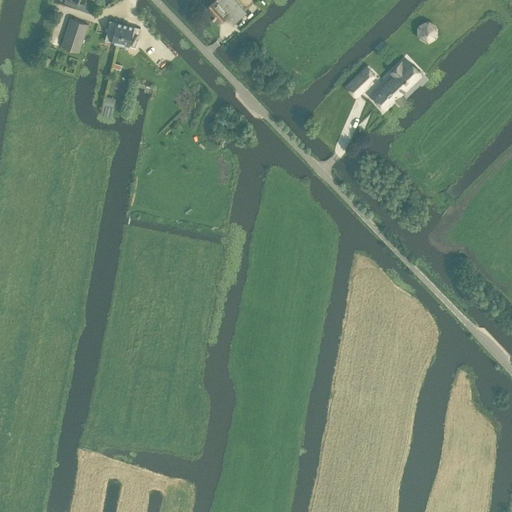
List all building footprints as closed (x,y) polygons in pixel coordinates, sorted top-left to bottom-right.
[(246,12),(235,0),(214,0),(205,8),(218,23),(227,15),(234,23),(246,12)] [(79,52),(88,24),(71,18),(61,46),(79,52)] [(116,22),(116,21),(110,20),(105,40),(111,41),(111,40),(112,40),(111,41),(118,43),(123,23),(116,21),(116,22)] [(134,27),(134,26),(123,23),(118,43),(129,45),(130,45),(130,46),(136,47),(141,27),(135,26),(134,27)] [(48,66),(51,59),(44,55),(40,63),(48,66)] [(396,77),(392,82),(390,80),(387,81),(372,96),(385,109),(395,99),(401,106),(407,100),(401,94),(422,73),(414,65),(412,66),(405,59),(403,61),(402,61),(391,71),(396,77)] [(356,97),(367,87),(369,80),(375,74),(366,64),(344,85),(356,97)] [(106,96),(104,105),(113,108),(116,98),(106,96)]
